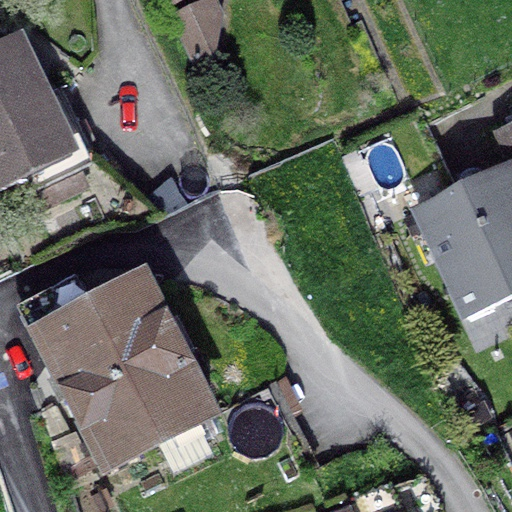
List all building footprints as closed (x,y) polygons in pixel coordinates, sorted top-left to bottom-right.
[(215,0),(199,0),(173,8),(187,52),(228,39),(215,0)] [(84,187),(71,160),(89,151),(61,92),(43,100),(15,41),(0,48),(0,193),(26,181),(39,208),(84,187)] [(511,240),(505,224),(486,183),(477,175),(465,176),(458,185),(459,195),(426,124),(360,154),(399,239),(423,227),(465,319),(511,298),(511,240)] [(511,128),(494,136),(510,172),(511,174),(511,128)] [(511,174),(510,172),(486,183),(505,224),(511,240),(511,174)] [(105,277),(76,283),(23,310),(106,472),(210,418),(137,277),(105,277)]
